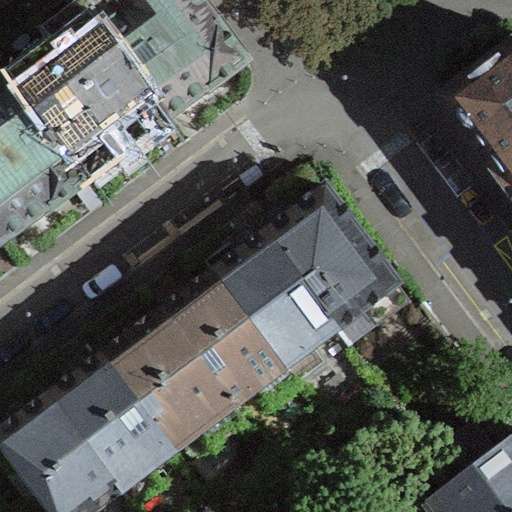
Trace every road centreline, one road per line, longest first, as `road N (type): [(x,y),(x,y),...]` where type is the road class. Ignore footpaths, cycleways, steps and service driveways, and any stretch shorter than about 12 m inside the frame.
road 1 (residential): [(249,149),(0,327)]
road 2 (residential): [(399,156),(360,104),(303,110),(249,149)]
road 3 (residential): [(511,303),(399,156)]
